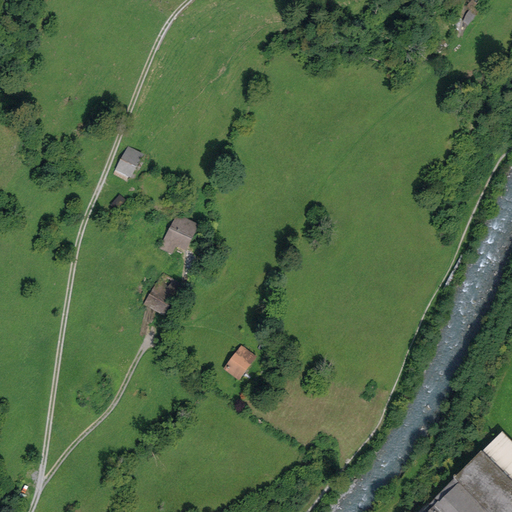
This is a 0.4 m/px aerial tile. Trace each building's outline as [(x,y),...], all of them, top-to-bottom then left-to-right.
[(463,22),(468,26),(479,12),(473,7),(466,14),(463,22)] [(458,31),(461,20),(457,16),(455,17),(452,25),(458,31)] [(128,148),(117,169),(130,177),(142,155),(128,148)] [(188,205),(180,213),(187,219),(194,210),(188,205)] [(172,247),(175,243),(185,248),(196,226),(178,216),(166,237),(167,238),(164,243),(172,247)] [(164,275),(146,303),(164,314),(175,294),(172,292),(177,284),(164,275)] [(242,348),(226,370),(238,379),(254,357),(242,348)] [(511,485),(511,443),(502,433),(481,454),(511,485)] [(511,511),(511,485),(481,454),(456,480),(455,478),(453,481),(454,482),(430,506),(434,510),(431,511),(511,511)]
